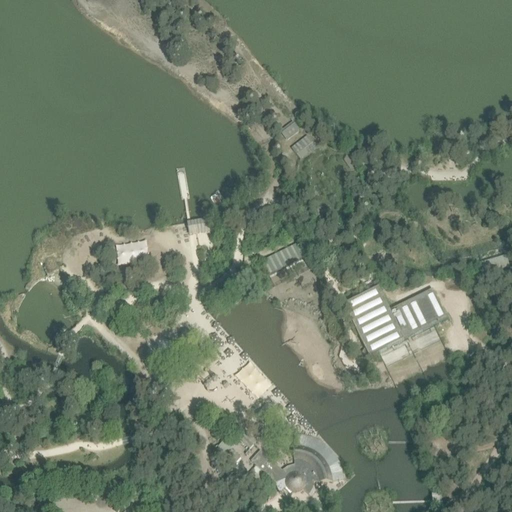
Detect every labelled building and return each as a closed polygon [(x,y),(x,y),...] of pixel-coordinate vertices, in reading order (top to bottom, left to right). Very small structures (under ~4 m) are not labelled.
[(295,124),(293,122),(280,132),(281,134),(286,142),(300,131),(295,124)] [(317,149),(307,136),(291,149),(300,161),(317,149)] [(262,263),(269,276),(305,258),(298,244),(261,262),(262,263)] [(510,267),(507,256),(476,265),(479,275),(510,267)] [(152,281),(156,292),(173,286),(169,275),(152,281)] [(434,327),(448,320),(433,290),(390,312),(379,289),(377,290),(373,292),(370,293),(344,306),(358,334),(366,351),(367,353),(369,356),(370,358),(372,357),(379,354),(406,341),(434,327)] [(181,340),(184,341),(187,341),(190,339),(191,336),(191,334),(189,331),(187,330),(185,329),(182,330),(179,333),(179,337),(181,340)] [(274,411),(266,405),(256,417),(262,423),(268,416),(269,417),(274,411)] [(418,433),(411,436),(412,439),(415,445),(416,448),(423,445),(418,433)] [(253,445),(242,435),(238,439),(250,449),(253,445)] [(333,475),(333,481),(343,480),(342,472),(340,464),(335,456),(330,449),(324,444),(317,441),(310,438),(302,436),(295,436),(294,446),(302,446),(309,448),(315,451),(320,454),(325,459),(329,465),(331,470),(333,475)] [(219,449),(216,451),(233,467),(241,459),(230,449),(233,447),(225,440),(218,448),(219,449)] [(261,451),(251,461),(276,483),(286,479),(285,483),(286,486),(287,488),(289,490),(291,492),(294,493),(297,493),(301,492),(304,491),(310,495),(313,489),(314,482),(333,481),(333,475),(331,470),(329,465),(325,459),(320,454),(315,451),(309,448),(302,446),(294,446),(295,465),(288,467),(283,471),(261,451)] [(440,495),(432,495),(432,499),(432,504),(432,510),(440,510),(440,495)]
